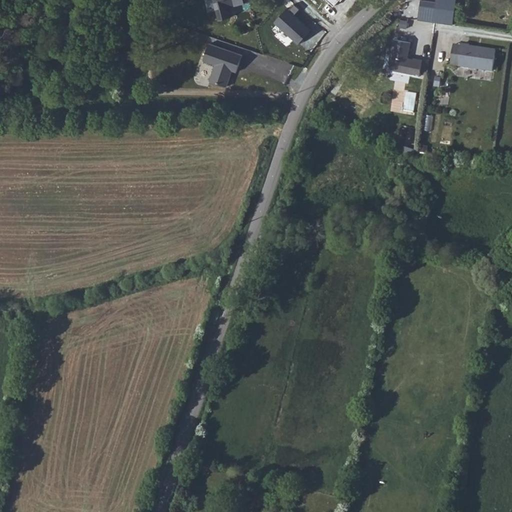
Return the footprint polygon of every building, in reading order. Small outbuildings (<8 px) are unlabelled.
[(250,1),(249,0),(214,0),(218,15),(220,17),(222,18),(225,18),(227,17),(228,15),(228,13),(227,7),(250,1)] [(287,9),(274,23),(299,45),(311,32),(287,9)] [(413,61),(409,60),(408,58),(411,43),(394,39),(389,65),(392,70),(420,76),(423,60),(414,58),(413,61)] [(243,55),(209,44),(204,61),(215,65),(210,81),(227,87),(231,74),(230,74),(232,70),(237,72),(243,55)] [(458,65),(458,66),(493,71),(496,50),(470,46),(470,45),(461,44),(461,46),(458,65)] [(461,46),(454,45),(451,64),(458,65),(461,46)]
